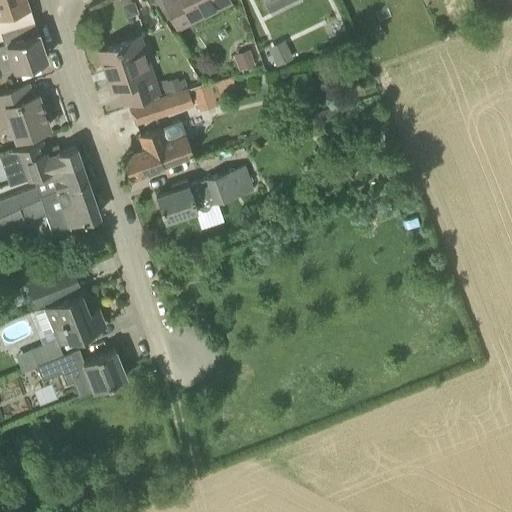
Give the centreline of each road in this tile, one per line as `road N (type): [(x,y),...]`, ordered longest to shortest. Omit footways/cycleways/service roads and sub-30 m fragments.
road 1 (residential): [(155,332),(38,0)]
road 2 (residential): [(155,332),(197,331),(208,346),(202,367),(185,376),(158,354)]
